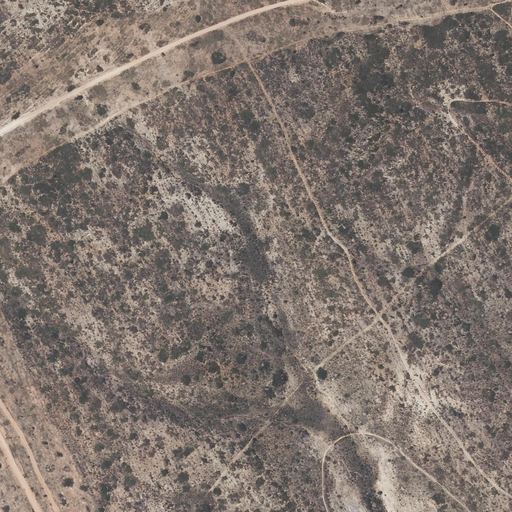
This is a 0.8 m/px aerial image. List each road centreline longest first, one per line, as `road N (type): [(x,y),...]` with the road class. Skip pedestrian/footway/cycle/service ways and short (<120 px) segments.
road 1 (track): [(220,24),(283,125),(288,155),(326,230),(346,250),(354,279),(419,391),(511,498)]
road 2 (track): [(0,183),(107,117),(198,77),(332,31),(506,0)]
road 3 (track): [(197,511),(326,357),(511,197)]
road 4 (track): [(0,132),(174,42),(286,0)]
road 5 (track): [(331,511),(323,486),(328,444),(359,428),(427,468),(477,511)]
road 6 (track): [(511,180),(451,115),(453,100),(511,105)]
road 7 (track): [(0,402),(55,511)]
